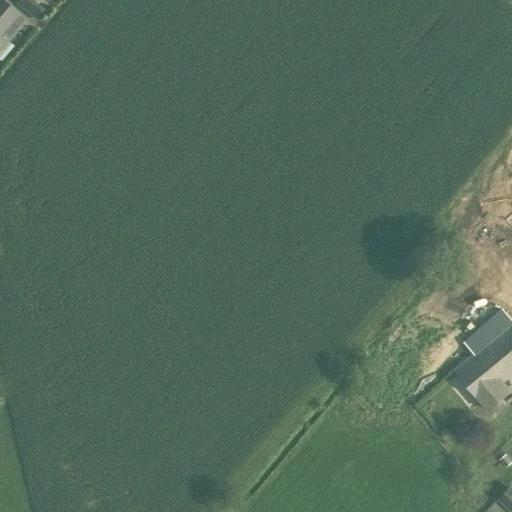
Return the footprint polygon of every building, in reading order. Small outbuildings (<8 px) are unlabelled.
[(17,0),(15,3),(35,20),(44,10),(32,0),(17,0)] [(0,1),(0,45),(22,19),(0,1)] [(460,244),(486,268),(500,252),(511,263),(511,202),(504,196),(460,244)] [(399,386),(488,288),(459,262),(368,362),(391,384),(381,394),(384,397),(396,383),(399,386)] [(465,342),(474,352),(454,369),(489,410),(511,391),(507,386),(511,381),(511,320),(502,310),(465,342)] [(498,500),(511,511),(511,486),(498,500)]
